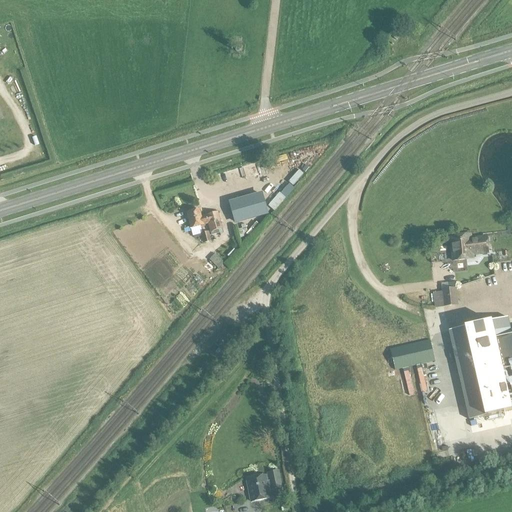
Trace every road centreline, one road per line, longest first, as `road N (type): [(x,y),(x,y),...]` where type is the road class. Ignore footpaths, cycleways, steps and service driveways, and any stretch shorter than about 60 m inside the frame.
road 1 (unclassified): [(266,298),(394,141),(442,112),(511,92)]
road 2 (primary): [(269,126),(0,211)]
road 3 (primary): [(511,52),(269,126)]
road 4 (unclassified): [(266,298),(296,511)]
